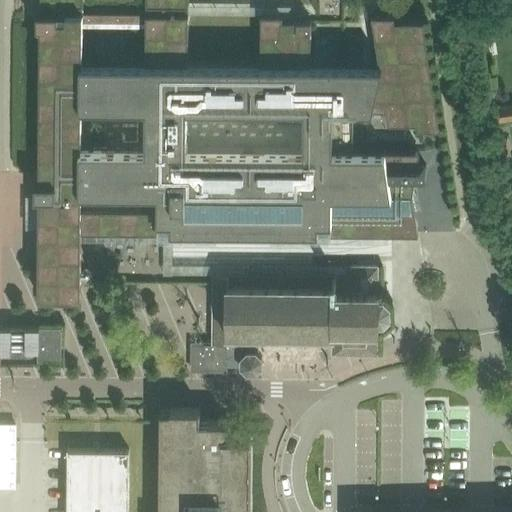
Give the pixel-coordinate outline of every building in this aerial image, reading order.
[(40,193),(40,230),(39,295),(82,295),(82,275),(82,230),(161,230),(241,231),(330,231),(392,232),(420,232),(417,217),(417,212),(416,210),(413,192),(416,174),(427,174),(427,165),(418,164),(421,149),(407,148),(405,148),(354,148),(355,107),(387,107),(389,121),(418,121),(419,127),(441,127),(424,19),(396,19),(395,14),(373,14),(380,63),(312,63),(312,18),(284,18),(284,13),(262,13),(262,62),(189,62),(190,13),(189,0),(147,0),(147,12),(84,12),(84,0),(41,0),(41,11),(38,11),(36,11),(36,26),(37,26),(41,25),(40,178),(36,178),(35,178),(34,193),(36,193),(40,193)] [(511,106),(492,109),(494,122),(494,124),(511,121),(511,106)] [(377,265),(354,264),(354,275),(215,274),(214,341),(192,341),(192,368),(226,368),(226,356),(241,356),(241,364),(247,369),(256,370),(262,364),(262,356),(257,351),(257,341),(333,342),(333,352),(376,353),(376,328),(378,327),(378,320),(383,321),(391,313),(391,303),(384,296),(378,296),(378,290),(377,290),(377,265)] [(2,359),(62,360),(62,325),(3,325),(2,359)] [(252,511),(254,436),(241,436),(221,436),(221,432),(222,432),(224,432),(225,432),(226,431),(227,430),(228,429),(229,428),(229,427),(230,425),(229,424),(229,423),(228,421),(227,420),(226,419),(225,419),(224,418),(223,418),(221,418),(200,418),(200,406),(172,406),(161,406),(159,511),(129,511),(130,448),(69,447),(68,511),(0,511),(0,483),(16,483),(16,422),(0,422),(0,511),(252,511)]
